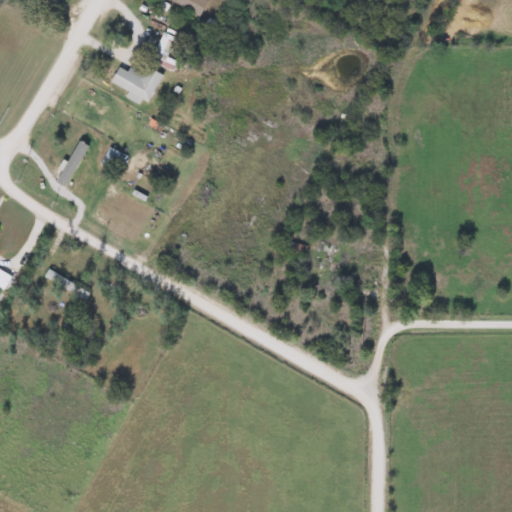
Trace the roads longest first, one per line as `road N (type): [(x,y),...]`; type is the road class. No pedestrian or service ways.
road 1 (residential): [(373,403),(31,199),(0,169)]
road 2 (residential): [(372,511),(375,377),(386,331)]
road 3 (residential): [(0,154),(92,0)]
road 4 (residential): [(511,322),(417,322),(386,331)]
